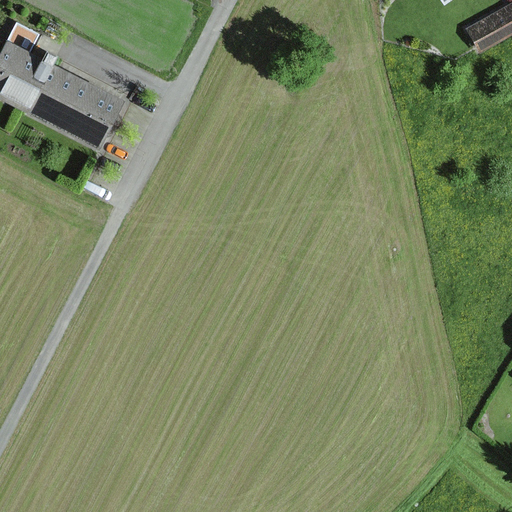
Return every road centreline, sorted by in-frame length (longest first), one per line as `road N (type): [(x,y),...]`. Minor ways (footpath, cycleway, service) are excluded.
road 1 (track): [(0,442),(128,195)]
road 2 (unclassified): [(228,0),(128,195)]
